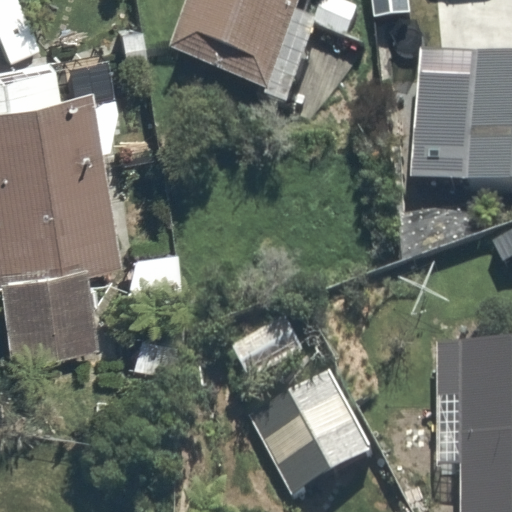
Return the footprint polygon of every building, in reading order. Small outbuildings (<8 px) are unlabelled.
[(188,0),(169,51),(276,94),(304,24),(346,40),(361,0),(188,0)] [(80,41),(0,55),(0,303),(7,345),(92,331),(82,271),(119,264),(80,41)] [(511,56),(473,52),(459,182),(511,187),(511,56)] [(307,360),(284,319),(233,347),(256,388),(307,360)] [(511,511),(511,338),(437,338),(437,464),(459,464),(458,511),(511,511)] [(328,366),(246,411),(290,502),(373,456),(328,366)]
